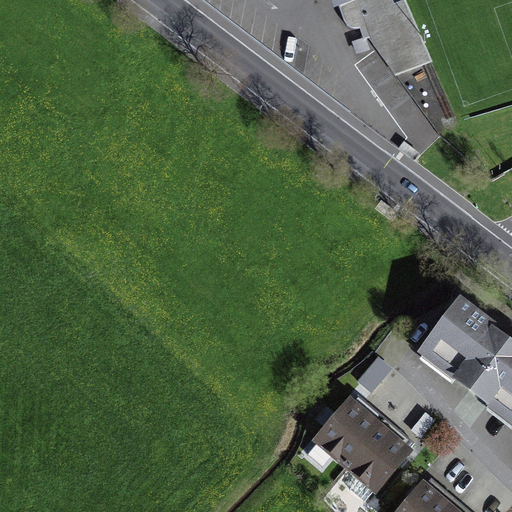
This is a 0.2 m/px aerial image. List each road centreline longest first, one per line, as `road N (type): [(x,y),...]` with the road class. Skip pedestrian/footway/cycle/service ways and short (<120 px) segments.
road 1 (secondary): [(155,0),(495,255)]
road 2 (unknown): [(511,487),(391,374)]
